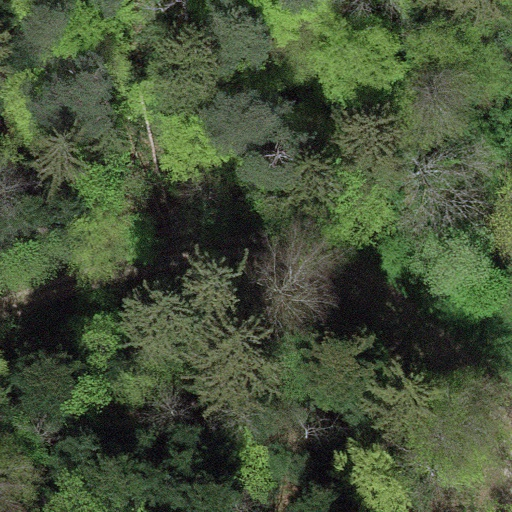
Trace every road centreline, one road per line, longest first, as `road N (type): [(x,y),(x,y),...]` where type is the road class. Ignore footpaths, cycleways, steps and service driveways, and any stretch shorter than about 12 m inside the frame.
road 1 (track): [(501,511),(473,414),(412,327),(319,262),(211,251),(0,307)]
road 2 (track): [(286,259),(255,210),(125,123),(0,70)]
